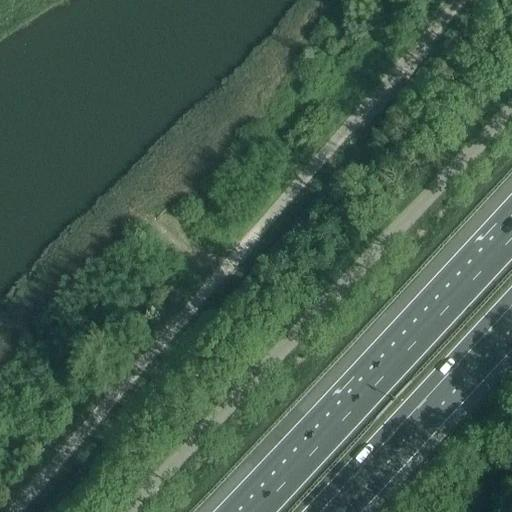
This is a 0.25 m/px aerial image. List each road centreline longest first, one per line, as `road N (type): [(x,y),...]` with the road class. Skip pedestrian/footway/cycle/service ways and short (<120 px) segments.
road 1 (unclassified): [(12,511),(458,0)]
road 2 (unclassified): [(135,511),(511,128)]
road 3 (motorway): [(511,237),(256,511)]
road 4 (motorway): [(318,511),(511,303)]
